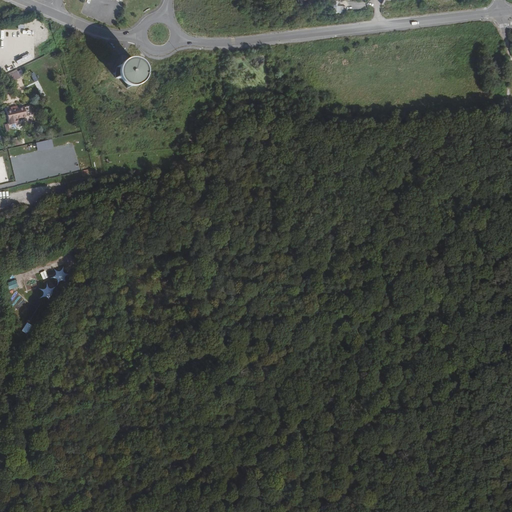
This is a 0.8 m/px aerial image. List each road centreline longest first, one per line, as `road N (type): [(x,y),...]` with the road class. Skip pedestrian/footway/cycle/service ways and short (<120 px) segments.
road 1 (unclassified): [(172,36),(233,42),(500,12)]
road 2 (track): [(43,511),(0,329)]
road 3 (unclassified): [(21,0),(104,33),(144,33)]
